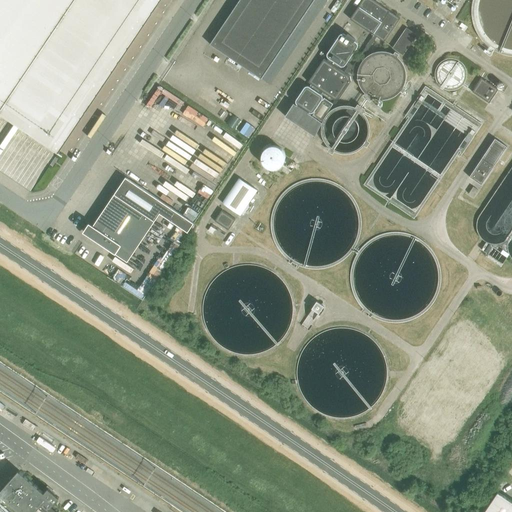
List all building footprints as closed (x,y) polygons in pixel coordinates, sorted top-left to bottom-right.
[(0,0),(0,113),(58,153),(160,0),(0,0)] [(238,0),(209,44),(261,79),(314,0),(238,0)] [(347,62),(357,48),(357,47),(357,46),(358,46),(358,45),(357,44),(357,43),(356,42),(354,41),(355,40),(347,34),(346,36),(344,34),(343,34),(342,34),(341,34),(340,34),(339,35),(327,53),(327,54),(327,55),(327,56),(327,57),(328,58),(327,61),(324,59),(308,82),(311,84),(309,87),(309,86),(308,86),(307,86),(306,86),(305,87),(304,87),(304,88),(296,100),(296,101),(295,101),(295,102),(296,103),(296,104),(297,104),(309,112),(310,113),(311,113),(312,113),(313,112),(314,112),(314,111),(322,99),(322,98),(322,97),(322,96),(321,95),(321,94),(322,92),(334,100),(339,99),(351,81),(350,76),(347,74),(351,69),(354,71),(377,37),(384,42),(400,18),(372,0),(362,0),(350,19),(374,35),(353,66),(347,62)] [(511,0),(472,0),(473,22),(488,47),(509,55),(511,54),(511,0)] [(416,35),(406,28),(393,48),(403,55),(416,35)] [(409,77),(409,72),(407,67),(405,62),(402,58),(397,55),(394,53),(389,52),(383,51),(378,52),(374,53),(369,56),(365,59),(362,63),(360,67),(359,73),(358,77),(359,82),(361,87),(363,91),(367,95),(371,99),(375,100),(379,102),(385,102),(390,101),(394,100),(399,97),(402,94),(405,91),(407,86),(409,81),(409,77)] [(455,74),(457,71),(461,75),(466,70),(454,58),(447,66),(455,74)] [(498,89),(481,78),(472,92),(489,103),(498,89)] [(420,217),(477,116),(423,86),(366,187),(420,217)] [(241,131),(249,136),(255,127),(247,122),(241,131)] [(481,185),(507,147),(495,139),(469,177),(481,185)] [(294,160),(293,155),(292,153),(290,151),(288,148),(285,147),(282,146),(280,146),(276,146),(274,147),(271,148),(270,150),(268,152),(267,154),(266,157),(265,160),(265,163),(266,165),(268,168),(269,170),(273,173),(275,174),(278,174),(282,174),(285,173),(287,172),(289,170),(291,168),(293,165),(293,163),(294,160)] [(87,235),(127,262),(155,221),(107,189),(125,161),(116,155),(70,223),(87,235)] [(257,190),(239,178),(222,203),(240,215),(257,190)] [(346,258),(357,231),(351,216),(351,212),(325,200),(345,201),(345,194),(332,188),(335,180),(301,180),(299,185),(310,189),(295,189),(293,183),(288,195),(309,195),(309,190),(315,190),(315,202),(296,201),(307,206),(300,206),(287,211),(287,219),(280,216),(280,222),(284,224),(279,235),(288,257),(316,269),(346,258)] [(478,190),(473,187),(468,194),(473,197),(478,190)] [(170,198),(167,203),(175,207),(177,202),(170,198)] [(222,210),(214,221),(228,230),(236,219),(222,210)] [(373,312),(388,321),(414,319),(429,304),(420,295),(433,294),(432,286),(427,280),(430,277),(422,278),(419,275),(414,280),(408,274),(412,270),(390,258),(388,260),(385,256),(374,267),(373,267),(374,271),(378,274),(372,274),(368,281),(374,285),(371,288),(379,293),(370,294),(370,298),(367,298),(362,292),(354,292),(373,312)] [(245,354),(280,346),(290,329),(294,310),(288,280),(265,266),(251,263),(219,270),(206,293),(203,306),(210,337),(234,352),(245,354)] [(313,309),(320,313),(325,305),(318,301),(313,309)] [(322,332),(308,342),(298,365),(304,404),(335,417),(374,411),(383,389),(378,387),(376,377),(370,378),(372,386),(369,382),(362,386),(357,379),(364,374),(363,372),(360,359),(365,361),(363,366),(370,365),(367,350),(363,353),(355,350),(361,349),(360,342),(357,341),(357,338),(361,335),(346,329),(322,332)] [(18,470),(0,490),(0,494),(20,511),(55,511),(50,507),(59,498),(53,493),(49,498),(18,470)] [(511,511),(511,501),(497,491),(483,511),(511,511)]
